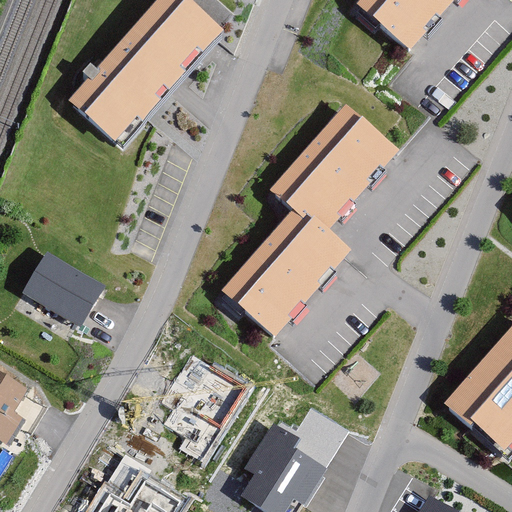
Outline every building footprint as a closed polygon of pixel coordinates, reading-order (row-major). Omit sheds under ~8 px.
[(225,42),(180,0),(173,0),(69,110),(118,156),(225,42)] [(372,0),(361,13),(416,62),(472,0),(372,0)] [(406,164),(348,113),(272,200),(296,221),(300,217),(333,246),(406,164)] [(224,303),(276,349),(352,262),(333,246),(300,217),(296,221),(224,303)] [(54,245),(28,290),(90,327),(114,281),(54,245)] [(511,321),(443,399),(511,455),(511,321)] [(0,365),(0,432),(10,439),(27,411),(21,405),(32,386),(0,365)] [(297,438),(272,423),(245,468),(254,474),(240,496),(266,511),(286,511),(294,499),(304,505),(326,468),(292,448),(297,438)] [(168,511),(179,489),(118,460),(103,493),(106,495),(98,511),(168,511)]
